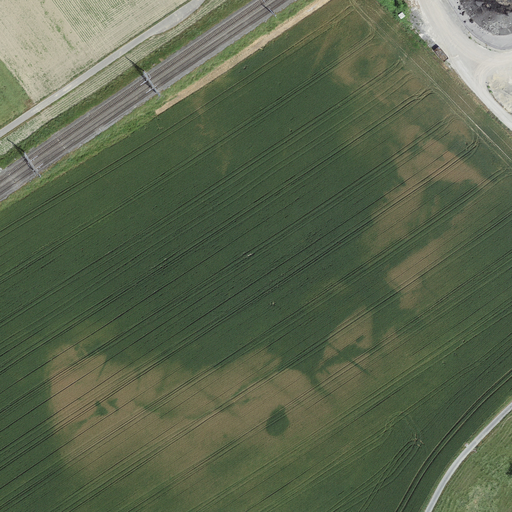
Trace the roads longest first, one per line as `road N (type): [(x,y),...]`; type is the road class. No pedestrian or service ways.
road 1 (track): [(0,134),(195,0)]
road 2 (unclassified): [(511,416),(465,459),(435,511)]
